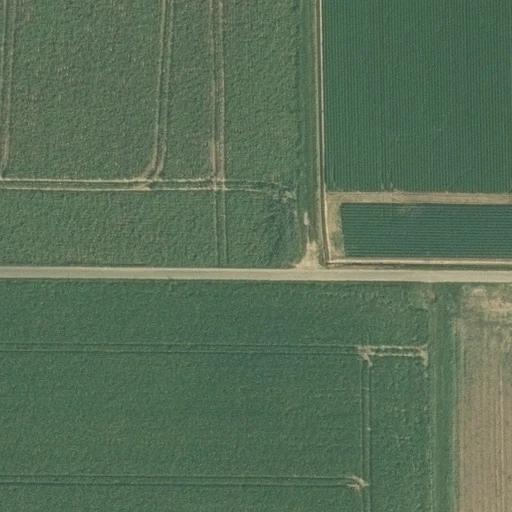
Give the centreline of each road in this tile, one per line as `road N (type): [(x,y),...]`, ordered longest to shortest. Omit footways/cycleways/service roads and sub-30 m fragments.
road 1 (track): [(511,278),(0,272)]
road 2 (track): [(311,275),(305,0)]
road 3 (track): [(432,511),(428,278)]
